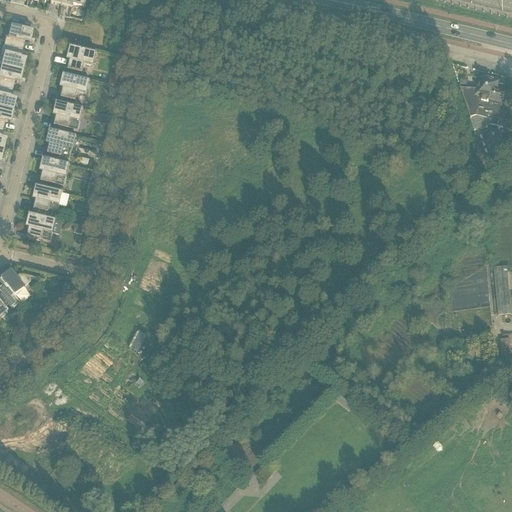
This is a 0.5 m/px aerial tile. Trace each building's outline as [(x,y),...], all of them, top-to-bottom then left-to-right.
[(62,0),(61,6),(72,8),(72,5),(85,8),(86,0),(62,0)] [(6,35),(4,46),(22,50),(24,43),(24,40),(34,42),(31,41),(33,32),(9,26),(8,26),(10,27),(8,36),(6,35)] [(3,57),(1,66),(23,72),(26,62),(19,61),(20,58),(21,58),(22,50),(4,46),(1,57),(3,57)] [(70,61),(68,71),(82,74),(82,73),(84,66),(93,68),(96,55),(97,55),(70,48),(70,49),(71,49),(69,57),(73,58),(72,61),(70,61)] [(0,87),(13,90),(14,83),(15,80),(24,82),(21,81),(23,72),(1,66),(0,69),(0,87)] [(63,89),(61,99),(75,102),(75,101),(77,94),(86,96),(89,83),(90,83),(90,82),(63,76),(64,77),(62,85),(66,86),(65,89),(63,89)] [(110,79),(108,86),(116,88),(117,81),(118,80),(110,78),(110,79)] [(467,90),(460,90),(463,99),(469,116),(471,120),(475,130),(483,128),(490,126),(492,125),(500,127),(502,122),(510,122),(506,111),(505,103),(503,102),(504,94),(505,94),(495,92),(497,83),(480,79),(477,90),(471,90),(471,88),(467,87),(467,90)] [(0,108),(13,112),(16,102),(10,101),(10,98),(11,98),(13,90),(0,87),(0,108)] [(80,124),(79,124),(82,111),(83,111),(83,110),(56,104),(57,105),(55,113),(59,114),(59,117),(57,117),(54,127),(78,132),(80,124)] [(0,129),(3,130),(5,123),(4,123),(5,120),(14,122),(11,121),(13,112),(0,108),(0,129)] [(103,117),(101,124),(108,126),(110,118),(103,117)] [(72,152),(75,139),(76,139),(77,138),(50,132),(49,132),(50,132),(48,141),(53,142),(52,145),(50,144),(47,154),(59,157),(59,159),(71,162),(73,152),(72,152)] [(41,182),(64,188),(66,180),(65,179),(69,166),(70,167),(70,166),(43,159),(43,160),(44,160),(42,169),(46,170),(45,173),(43,172),(41,182)] [(34,210),(56,216),(62,194),(63,195),(63,194),(36,187),(36,188),(37,188),(35,197),(39,197),(38,201),(36,200),(34,210)] [(27,238),(51,244),(53,235),(52,235),(55,222),(56,222),(29,215),(29,216),(30,216),(28,224),(32,225),(31,229),(29,228),(27,238)] [(495,267),(498,315),(511,314),(508,266),(495,267)] [(3,285),(0,287),(0,293),(8,302),(13,309),(19,304),(13,298),(23,290),(23,289),(30,283),(31,278),(19,275),(14,279),(10,273),(2,279),(0,280),(3,284),(3,285)] [(502,354),(498,354),(498,358),(499,368),(511,367),(509,354),(508,340),(501,341),(502,354)] [(353,401),(346,409),(350,412),(357,404),(353,401)] [(255,475),(265,485),(276,473),(266,463),(255,475)]
